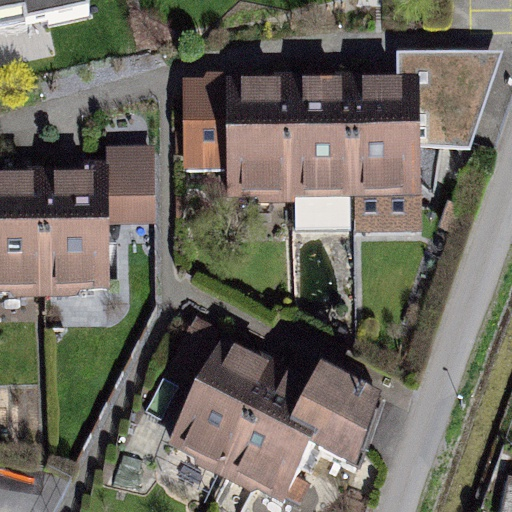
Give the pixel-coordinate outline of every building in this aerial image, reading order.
[(84,0),(0,0),(0,48),(90,31),(84,0)] [(409,96),(351,98),(354,212),(411,211),(409,96)] [(351,98),(292,99),(295,213),(354,212),(351,98)] [(295,213),(292,99),(234,100),(236,215),(295,213)] [(47,194),(47,304),(108,304),(108,232),(157,232),(157,161),(104,162),(104,193),(47,194)] [(0,304),(47,304),(47,194),(0,192),(0,304)] [(169,454),(225,482),(275,381),(189,338),(163,388),(194,404),(169,454)] [(275,381),(225,482),(280,509),(306,457),(351,479),(383,416),(318,384),(310,399),(275,381)]
